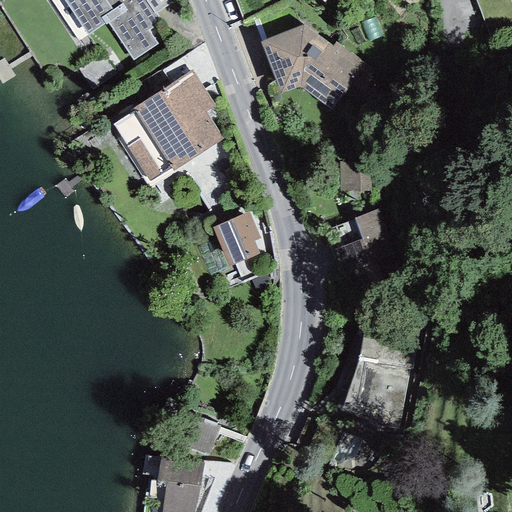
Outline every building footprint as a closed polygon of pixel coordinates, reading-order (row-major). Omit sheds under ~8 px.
[(108,24),(132,61),(157,45),(148,30),(156,25),(151,17),(155,15),(154,14),(144,0),(63,0),(87,35),(105,24),(106,25),(108,24)] [(144,0),(154,14),(174,0),(173,0),(144,0)] [(511,0),(481,0),(488,25),(511,18),(511,0)] [(280,94),(300,87),(338,117),(373,71),(336,42),(332,46),(316,34),(318,33),(305,24),(259,42),(280,94)] [(134,111),(112,125),(149,183),(220,139),(203,112),(213,105),(191,71),(132,108),(134,111)] [(371,190),(370,162),(339,163),(340,191),(371,190)] [(397,255),(379,209),(321,232),(339,278),(366,267),(397,255)] [(211,228),(228,266),(258,253),(252,240),(259,237),(248,212),(211,228)] [(412,297),(397,255),(366,267),(381,308),(412,297)] [(358,362),(341,411),(355,413),(354,417),(400,426),(416,344),(363,335),(358,362)] [(207,455),(220,427),(170,405),(158,433),(207,455)] [(156,484),(165,486),(161,511),(194,511),(204,463),(171,459),(160,458),(156,484)]
